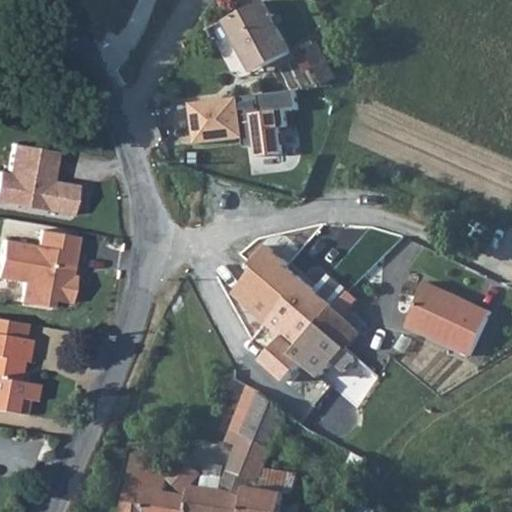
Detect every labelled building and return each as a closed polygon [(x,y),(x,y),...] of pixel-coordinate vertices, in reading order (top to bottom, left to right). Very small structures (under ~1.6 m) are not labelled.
[(257,0),(219,20),(246,72),(284,52),(257,0)] [(299,52),(308,72),(319,68),(326,85),(340,79),(325,42),(299,52)] [(298,92),(242,99),(244,117),(281,113),(300,111),(298,92)] [(242,99),(191,103),(198,148),(247,141),(244,117),(242,99)] [(281,113),(253,118),(258,159),(285,157),(281,113)] [(0,203),(75,215),(80,185),(54,181),(58,152),(14,145),(9,174),(0,172),(0,203)] [(3,241),(0,260),(0,279),(24,283),(21,303),(52,308),(53,301),(72,304),(76,277),(71,276),(67,275),(70,256),(75,256),(78,237),(40,231),(37,246),(3,241)] [(252,265),(257,270),(274,286),(288,268),(289,267),(266,246),(252,265)] [(257,270),(237,295),(267,322),(288,299),(295,305),(311,288),(288,268),(274,286),(257,270)] [(408,329),(433,341),(489,312),(430,284),(408,329)] [(311,288),(295,305),(318,326),(334,309),(311,288)] [(288,299),(267,322),(297,350),(307,339),(318,326),(295,305),(288,299)] [(334,309),(318,326),(346,351),(361,334),(334,309)] [(489,312),(433,341),(474,360),(495,316),(489,312)] [(0,412),(25,416),(28,399),(36,401),(38,386),(20,383),(23,361),(28,362),(31,341),(24,340),(0,335),(0,327),(1,320),(0,319),(0,412)] [(1,320),(0,327),(0,335),(24,340),(27,324),(1,320)] [(318,326),(307,339),(334,364),(346,351),(318,326)] [(297,350),(293,354),(304,364),(320,379),(334,364),(307,339),(297,350)] [(280,343),(264,361),(266,363),(287,383),(298,370),(304,364),(293,354),(280,343)] [(304,364),(298,370),(314,384),(320,379),(304,364)] [(177,375),(174,385),(194,393),(198,384),(177,375)] [(248,394),(240,410),(251,414),(242,436),(273,449),(284,420),(287,413),(259,393),(255,391),(253,395),(248,394)] [(227,442),(228,443),(238,447),(229,472),(261,478),(264,470),(271,452),(273,449),(242,436),(251,414),(240,410),(234,422),(227,442)] [(273,449),(271,452),(284,457),(298,421),(287,413),(284,420),(273,449)] [(132,461),(131,470),(154,472),(156,458),(141,456),(140,462),(132,461)] [(201,472),(184,457),(170,476),(186,491),(201,472)] [(169,474),(131,470),(125,511),(244,511),(248,494),(223,491),(222,491),(222,493),(195,488),(191,493),(189,498),(166,495),(169,474)] [(229,472),(222,491),(223,491),(248,494),(244,511),(283,511),(286,495),(294,496),(299,476),(264,470),(261,478),(229,472)]
